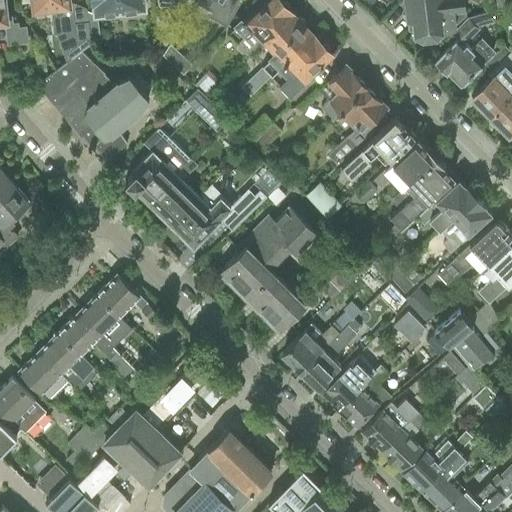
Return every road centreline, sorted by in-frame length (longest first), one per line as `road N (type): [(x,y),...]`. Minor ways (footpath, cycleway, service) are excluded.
road 1 (residential): [(102,230),(390,511)]
road 2 (residential): [(511,193),(324,0)]
road 3 (residential): [(0,102),(102,230)]
road 4 (residential): [(102,230),(0,330)]
